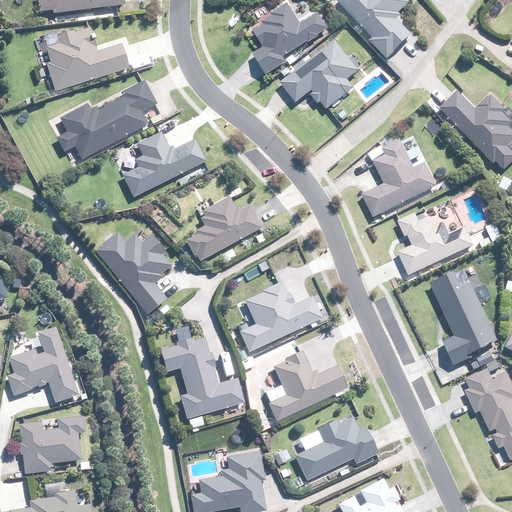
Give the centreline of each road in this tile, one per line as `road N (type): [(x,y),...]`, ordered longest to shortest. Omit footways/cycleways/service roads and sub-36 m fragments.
road 1 (residential): [(456,511),(318,200),(299,177)]
road 2 (residential): [(471,0),(369,122),(299,177)]
road 3 (residential): [(299,177),(260,130),(196,79),(182,46),(180,0)]
